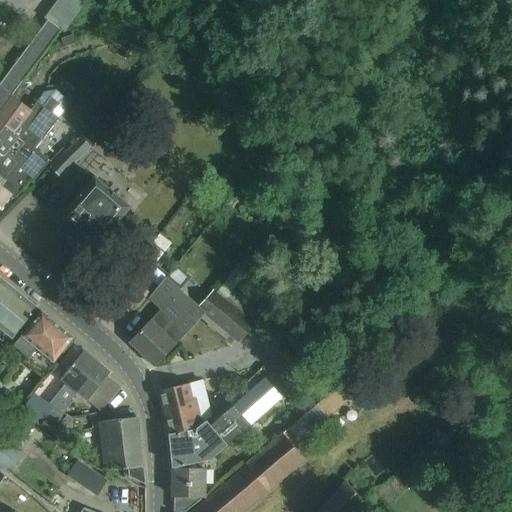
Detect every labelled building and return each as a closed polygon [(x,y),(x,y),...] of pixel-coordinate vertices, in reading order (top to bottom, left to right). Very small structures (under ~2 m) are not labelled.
[(57,0),(44,19),(48,22),(49,21),(61,29),(60,30),(60,31),(61,30),(64,33),(86,3),(81,0),(57,0)] [(0,112),(12,96),(60,31),(60,30),(61,29),(49,21),(48,22),(42,30),(0,85),(0,112)] [(0,209),(11,196),(14,198),(30,179),(32,181),(49,161),(34,149),(66,109),(65,98),(56,91),(44,92),(30,110),(12,96),(0,112),(0,209)] [(50,169),(60,179),(98,141),(88,131),(50,169)] [(83,220),(105,238),(130,209),(95,178),(67,210),(67,217),(75,222),(81,222),(83,220)] [(143,255),(109,297),(113,301),(114,304),(122,311),(125,310),(127,311),(133,303),(137,306),(148,292),(138,284),(154,264),(143,255)] [(235,269),(215,293),(212,290),(198,307),(165,279),(148,297),(162,309),(130,342),(155,366),(205,314),(242,346),(257,328),(253,325),(261,315),(233,291),(244,277),(235,269)] [(0,355),(38,309),(0,277),(0,355)] [(54,362),(74,339),(42,312),(14,346),(31,360),(27,365),(46,381),(58,366),(54,362)] [(21,413),(41,427),(54,407),(62,412),(77,393),(77,392),(100,364),(84,351),(75,363),(73,361),(59,378),(66,383),(50,404),(34,394),(21,413)] [(111,374),(100,364),(77,392),(77,393),(88,402),(95,392),(108,403),(121,388),(108,377),(111,374)] [(265,378),(233,406),(210,427),(206,422),(201,425),(194,429),(171,435),(179,467),(210,461),(250,426),(281,398),(284,393),(269,376),(266,379),(265,378)] [(202,381),(160,391),(171,435),(194,429),(201,425),(206,422),(211,419),(202,381)] [(243,511),(305,460),(294,448),(350,399),(339,386),(246,465),(247,466),(226,485),(224,483),(219,486),(221,489),(192,511),(243,511)] [(41,427),(55,436),(64,421),(68,423),(71,419),(62,412),(54,407),(41,427)] [(64,421),(55,436),(68,445),(75,434),(94,429),(90,416),(71,419),(68,423),(64,421)] [(122,470),(129,469),(143,468),(138,418),(100,423),(105,469),(122,470)] [(0,433),(0,468),(7,474),(24,454),(0,433)] [(79,460),(73,471),(96,485),(102,474),(79,460)] [(143,468),(129,469),(129,476),(145,485),(143,468)] [(186,511),(203,497),(204,469),(174,468),(172,511),(186,511)] [(353,511),(364,502),(357,494),(369,481),(355,468),(343,481),(345,484),(319,511),(353,511)] [(454,504),(460,511),(466,511),(482,500),(474,489),(454,504)]
